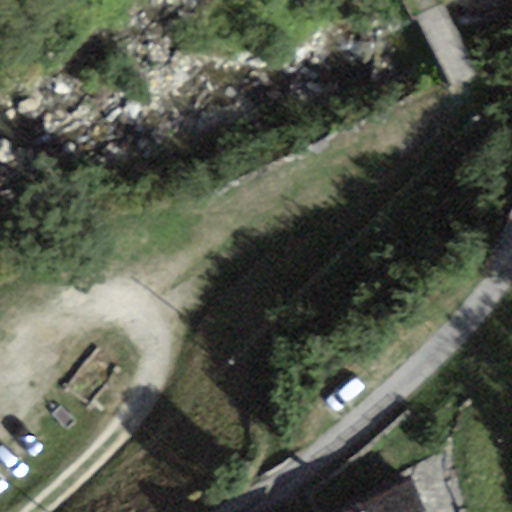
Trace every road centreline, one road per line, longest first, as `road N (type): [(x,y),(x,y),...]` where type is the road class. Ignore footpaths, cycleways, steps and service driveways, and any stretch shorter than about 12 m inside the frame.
road 1 (track): [(416,92),(213,255),(141,394),(26,511)]
road 2 (track): [(511,231),(389,390)]
road 3 (residential): [(389,390),(235,511)]
